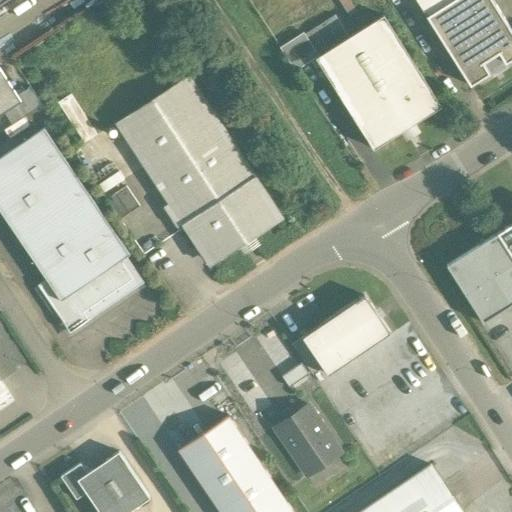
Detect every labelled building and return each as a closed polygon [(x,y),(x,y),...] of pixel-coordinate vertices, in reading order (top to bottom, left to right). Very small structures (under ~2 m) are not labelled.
[(415,0),(426,17),(470,87),(490,75),(483,64),(498,54),(505,65),(511,60),(511,32),(491,0),(415,0)] [(441,107),(383,16),(315,59),(373,150),(441,107)] [(0,70),(0,115),(4,113),(21,102),(17,96),(0,70)] [(278,220),(184,79),(118,122),(211,264),(278,220)] [(30,88),(17,96),(21,102),(4,113),(12,126),(42,106),(30,88)] [(128,256),(43,129),(0,158),(0,212),(45,280),(36,286),(69,334),(142,285),(124,258),(128,256)] [(125,187),(106,200),(119,219),(138,207),(125,187)] [(511,224),(497,234),(511,258),(511,224)] [(302,338),(322,368),(327,375),(389,333),(364,296),(302,338)] [(322,368),(302,338),(291,345),(312,375),(322,368)] [(341,453),(309,405),(274,429),(306,476),(341,453)] [(292,511),(228,417),(178,450),(219,511),(292,511)] [(118,452),(87,474),(80,464),(60,477),(76,500),(86,493),(98,511),(129,511),(149,498),(118,452)] [(461,511),(430,465),(360,511),(461,511)]
